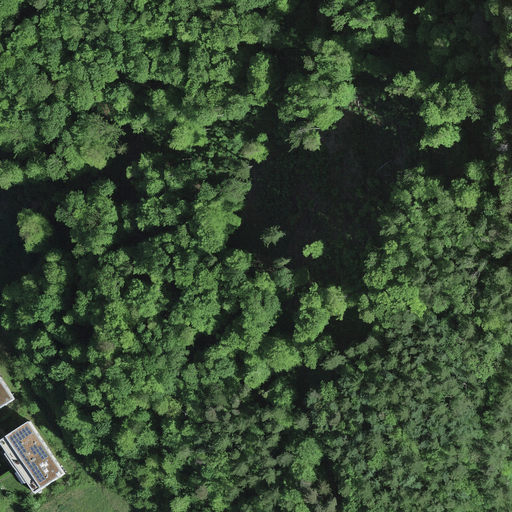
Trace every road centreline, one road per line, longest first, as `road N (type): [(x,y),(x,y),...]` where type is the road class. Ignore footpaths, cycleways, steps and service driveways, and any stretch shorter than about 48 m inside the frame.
road 1 (track): [(37,0),(128,159),(149,255),(156,364)]
road 2 (track): [(351,511),(310,399),(298,308)]
